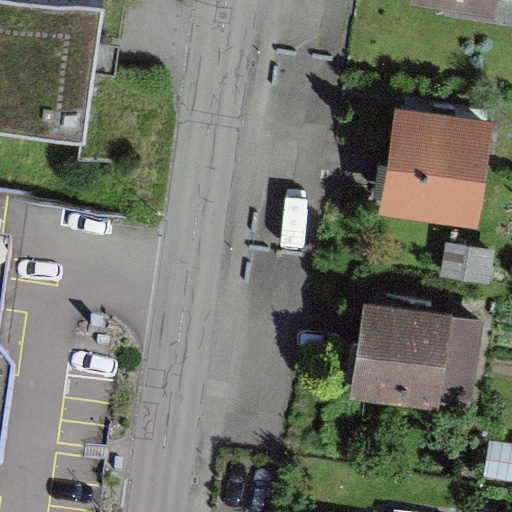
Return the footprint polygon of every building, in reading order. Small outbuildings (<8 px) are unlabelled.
[(105,0),(0,0),(0,112),(88,124),(105,0)] [(489,0),(430,0),(488,9),(489,0)] [(486,127),(400,115),(386,210),(471,223),(486,127)] [(0,338),(15,236),(0,233),(0,459),(6,456),(16,371),(0,350),(0,338)] [(506,312),(402,295),(386,395),(490,411),(506,312)]
